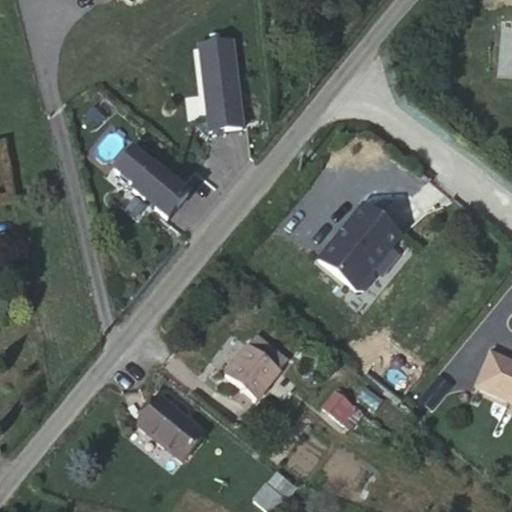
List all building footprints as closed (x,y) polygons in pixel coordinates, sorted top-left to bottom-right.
[(206,135),(244,130),(231,40),(192,46),(206,135)] [(161,225),(187,197),(131,144),(105,172),(161,225)] [(401,241),(365,209),(318,263),(354,294),(360,294),(371,282),(371,274),(401,241)] [(247,348),(279,374),(287,364),(255,339),(247,348)] [(224,379),(255,403),(279,374),(247,348),(224,379)] [(511,365),(491,357),(476,390),(511,405),(511,365)] [(322,410),(336,423),(349,407),(335,395),(322,410)] [(160,401),(137,429),(181,465),(204,437),(160,401)] [(277,476),(268,488),(275,494),(284,482),(277,476)] [(255,503),(264,511),(265,511),(278,497),(275,494),(268,488),(255,503)] [(278,497),(265,511),(277,511),(285,503),(278,497)]
